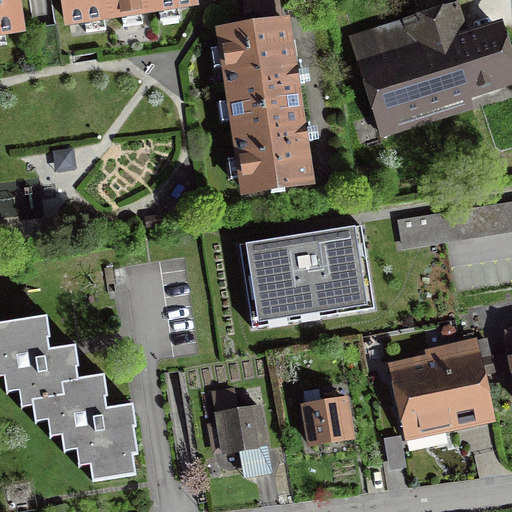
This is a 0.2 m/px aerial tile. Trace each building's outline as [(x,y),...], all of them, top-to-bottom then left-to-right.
[(0,0),(0,34),(21,31),(16,0),(0,0)] [(65,0),(69,24),(195,4),(193,0),(65,0)] [(211,0),(212,3),(218,2),(230,0),(242,0),(243,8),(244,13),(281,7),(280,0),(211,0)] [(353,38),(383,134),(473,107),(469,93),(511,79),(511,61),(502,29),(470,39),(467,30),(460,5),(353,38)] [(221,32),(247,194),(313,183),(305,133),(296,76),(287,21),(221,32)] [(77,170),(74,149),(53,151),(56,173),(77,170)] [(511,233),(511,202),(396,220),(401,250),(511,233)] [(362,228),(239,247),(251,330),(375,311),(362,228)] [(102,382),(79,385),(74,350),(55,353),(49,354),(44,322),(0,328),(0,382),(5,382),(8,398),(19,396),(22,412),(33,411),(36,426),(49,424),(52,443),(61,441),(64,457),(77,455),(79,472),(91,471),(93,485),(134,479),(131,459),(135,459),(131,433),(135,433),(132,410),(111,413),(106,414),(102,382)] [(454,338),(456,333),(454,327),(449,325),(443,327),(441,333),(443,338),(448,341),(454,338)] [(389,362),(406,441),(497,422),(477,337),(425,349),(425,354),(389,362)] [(349,395),(301,403),(309,446),(355,439),(354,429),(349,395)] [(214,399),(219,431),(212,432),(214,442),(218,441),(222,440),(224,454),(250,450),(251,457),(268,454),(260,407),(238,411),(235,396),(214,399)] [(401,437),(384,440),(389,472),(406,469),(401,437)]
